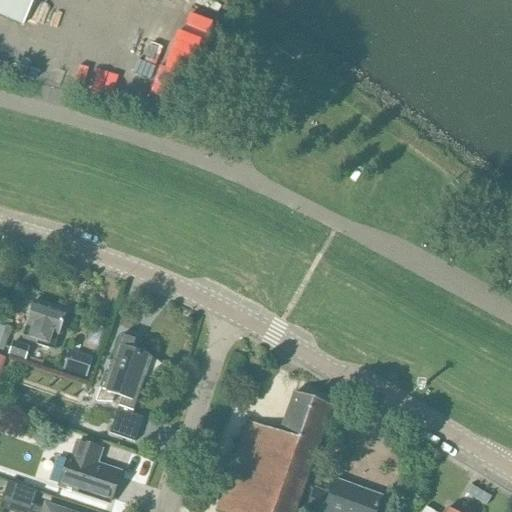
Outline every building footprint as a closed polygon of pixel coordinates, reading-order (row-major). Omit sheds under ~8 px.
[(0,0),(0,15),(23,26),(33,0),(0,0)] [(52,352),(65,313),(33,303),(23,337),(37,341),(35,346),(52,352)] [(140,354),(131,351),(135,341),(120,336),(102,389),(99,389),(95,402),(96,403),(112,404),(114,397),(121,399),(109,434),(134,443),(143,419),(132,415),(140,393),(143,392),(147,384),(151,378),(154,374),(158,370),(163,366),(142,350),(140,354)] [(13,343),(9,356),(24,361),(28,348),(13,343)] [(85,378),(92,359),(69,351),(62,371),(85,378)] [(294,511),(332,409),(294,395),(280,435),(249,423),(217,511),(294,511)] [(70,457),(59,487),(106,503),(116,473),(97,467),(102,452),(78,444),(73,458),(70,457)] [(376,511),(382,498),(334,480),(328,495),(315,490),(306,511),(376,511)] [(52,511),(32,505),(37,492),(8,482),(0,505),(0,510),(1,511),(4,511),(52,511)]
